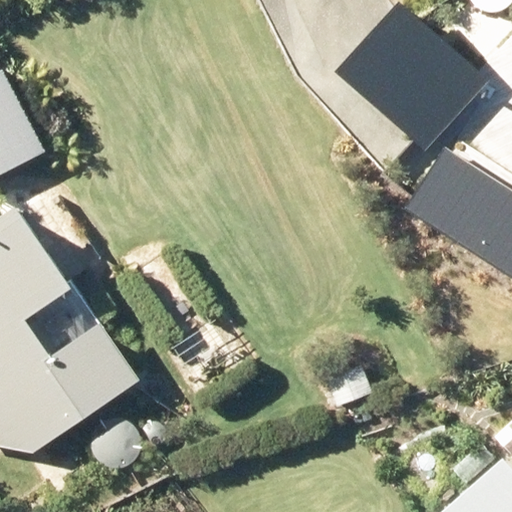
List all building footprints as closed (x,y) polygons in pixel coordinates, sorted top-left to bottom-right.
[(511,0),(459,0),(459,13),(511,13),(511,0)] [(479,81),(389,6),(330,76),(421,151),(479,81)] [(5,66),(0,68),(0,173),(47,151),(5,66)] [(511,195),(438,149),(399,211),(509,281),(511,276),(511,195)] [(42,360),(15,321),(58,291),(3,212),(0,214),(0,448),(28,454),(132,382),(93,325),(42,360)] [(357,371),(323,383),(332,407),(366,394),(357,371)] [(511,511),(511,481),(494,461),(434,511),(511,511)]
